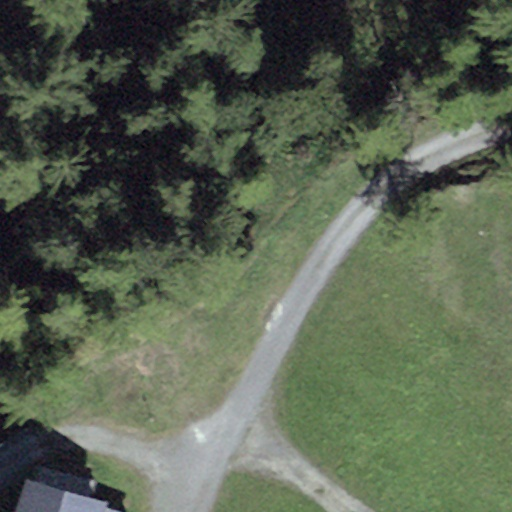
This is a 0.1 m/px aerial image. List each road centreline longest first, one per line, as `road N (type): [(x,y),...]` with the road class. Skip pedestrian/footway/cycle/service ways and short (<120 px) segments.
road 1 (track): [(511,132),(399,172),(310,272),(245,428),(171,462)]
road 2 (track): [(0,467),(29,448),(88,433),(171,462),(189,499),(185,511)]
road 3 (track): [(245,428),(352,511)]
